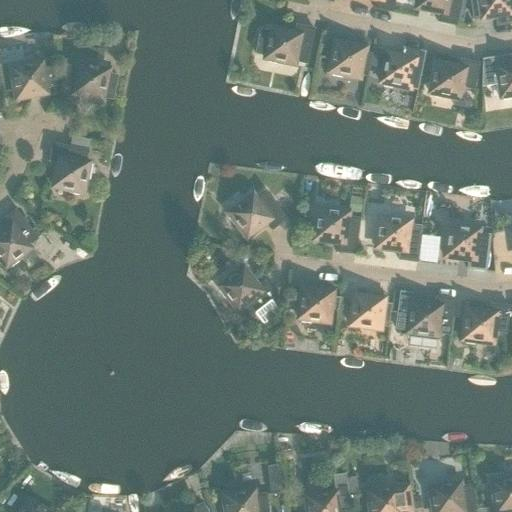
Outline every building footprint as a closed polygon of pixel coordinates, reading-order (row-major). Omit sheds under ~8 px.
[(392,13),(394,0),(374,0),(375,0),(373,9),(392,13)] [(456,26),(460,0),(407,0),(407,4),(417,6),(416,9),(439,14),(437,22),(456,26)] [(505,16),(506,24),(511,23),(511,0),(470,0),(473,20),(505,16)] [(294,34),(271,30),(270,32),(260,30),(255,54),(265,56),(264,59),(267,60),(267,62),(277,65),(277,62),(294,65),(295,62),(306,65),(314,29),(296,26),(294,34)] [(371,55),(364,53),(365,49),(335,43),(332,59),(329,59),(327,69),(330,70),(329,73),(332,73),(331,76),(341,78),(342,75),(359,79),(359,76),(367,77),(371,55)] [(380,70),(378,80),(380,80),(380,83),(383,84),(382,87),(392,89),(393,86),(417,91),(425,52),(411,50),(409,59),(386,54),(383,70),(380,70)] [(511,98),(511,65),(511,66),(510,56),(495,58),(495,62),(484,64),(483,63),(482,87),(496,85),(497,95),(500,95),(501,98),(503,97),(504,100),(511,98)] [(460,60),(459,69),(435,64),(429,94),(459,100),(461,88),(473,90),(479,64),(460,60)] [(11,73),(8,73),(10,84),(13,83),(16,100),(17,99),(46,94),(45,89),(53,88),(51,68),(41,69),(40,65),(24,68),(23,65),(13,67),(13,69),(11,70),(11,73)] [(113,101),(118,77),(107,74),(108,72),(105,71),(105,68),(95,66),(94,69),(78,66),(77,69),(65,66),(58,102),(76,105),(78,96),(101,101),(102,99),(113,101)] [(52,144),(48,162),(57,164),(53,187),(69,191),(68,194),(79,196),(79,193),(82,194),(83,191),(85,191),(88,181),(85,180),(88,164),(85,163),(87,151),(90,141),(71,137),(69,148),(52,144)] [(271,231),(286,220),(264,191),(254,199),(252,196),(239,206),(237,204),(229,211),(230,213),(228,215),(230,217),(228,219),(234,227),(236,225),(247,238),(265,224),(271,231)] [(349,199),(347,213),(359,214),(360,200),(361,200),(349,199)] [(336,253),(354,255),(359,219),(347,218),(347,215),(331,212),(331,210),(321,208),(320,211),(317,211),(317,213),(314,213),(313,224),(316,224),(314,241),(337,244),(336,253)] [(29,249),(27,247),(41,236),(35,228),(31,232),(15,211),(0,222),(6,229),(0,233),(0,265),(1,267),(4,265),(5,268),(8,266),(9,268),(18,262),(16,260),(29,249)] [(382,216),(382,219),(379,219),(379,221),(376,221),(375,231),(378,232),(375,248),(399,252),(398,260),(416,263),(421,227),(409,226),(409,222),(392,220),(393,218),(382,216)] [(444,240),(447,241),(444,257),(468,260),(467,269),(485,272),(490,236),(478,234),(478,231),(462,229),(462,226),(451,225),(451,228),(448,227),(448,230),(445,230),(444,240)] [(221,290),(218,291),(225,300),(227,298),(237,311),(240,309),(247,319),(254,314),(261,324),(277,312),(269,302),(276,297),(264,282),(257,288),(242,269),(229,279),(228,277),(219,284),(221,286),(219,288),(221,290)] [(301,320),(301,323),(311,324),(311,321),(328,323),(330,310),(338,311),(339,298),(331,297),(332,293),(302,289),(300,306),(297,306),(296,316),(299,317),(298,319),(301,320)] [(352,329),(363,330),(363,328),(380,330),(380,327),(387,328),(390,305),(383,304),(383,300),(354,296),(351,313),(349,312),(347,323),(350,323),(350,326),(353,326),(352,329)] [(411,303),(408,320),(397,319),(395,329),(404,330),(407,330),(407,333),(409,334),(409,336),(420,338),(420,335),(437,337),(437,334),(449,336),(454,300),(435,298),(434,306),(411,303)] [(494,332),(506,334),(509,307),(491,305),(489,314),(466,310),(464,327),(461,327),(460,337),(462,338),(462,340),(465,341),(464,344),(475,345),(475,342),(492,344),(494,332)] [(327,489),(347,486),(345,469),(325,471),(327,489)] [(356,477),(347,479),(349,497),(359,495),(356,477)] [(275,479),(268,480),(269,493),(282,491),(280,478),(275,479)] [(511,480),(505,482),(504,479),(494,481),(494,484),(491,484),(492,487),(489,487),(491,497),(493,497),(495,511),(506,511),(511,511),(511,480)] [(429,502),(431,502),(432,511),(475,511),(472,486),(460,487),(459,484),(443,487),(442,484),(432,485),(432,488),(429,489),(430,491),(427,492),(429,502)] [(411,498),(409,487),(381,491),(380,489),(370,490),(370,493),(367,493),(368,496),(365,497),(366,507),(369,507),(369,511),(412,511),(412,509),(411,498)] [(222,510),(225,510),(225,511),(267,511),(266,494),(254,496),(253,493),(237,495),(236,492),(226,493),(226,496),(223,496),(224,499),(221,500),(222,510)] [(306,501),(303,501),(304,511),(307,511),(349,511),(348,495),(336,497),(335,494),(319,496),(318,493),(308,495),(308,498),(305,498),(306,501)] [(419,496),(411,498),(412,509),(421,508),(419,496)] [(44,511),(39,509),(41,506),(32,501),(30,503),(28,502),(27,504),(24,503),(18,511),(44,511)]
